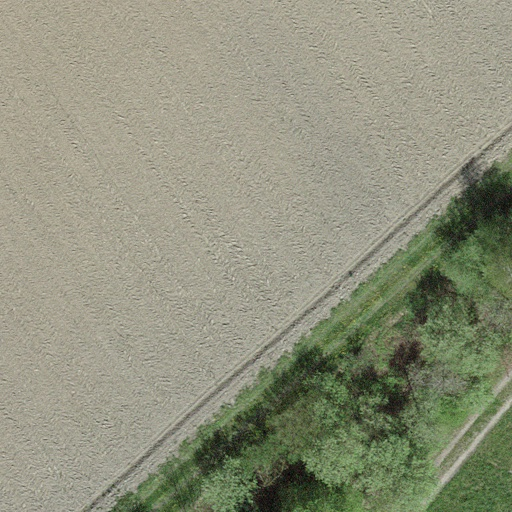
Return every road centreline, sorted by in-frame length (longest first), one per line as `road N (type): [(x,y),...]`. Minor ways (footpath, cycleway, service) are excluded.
road 1 (track): [(138,511),(511,172)]
road 2 (track): [(511,385),(382,511)]
